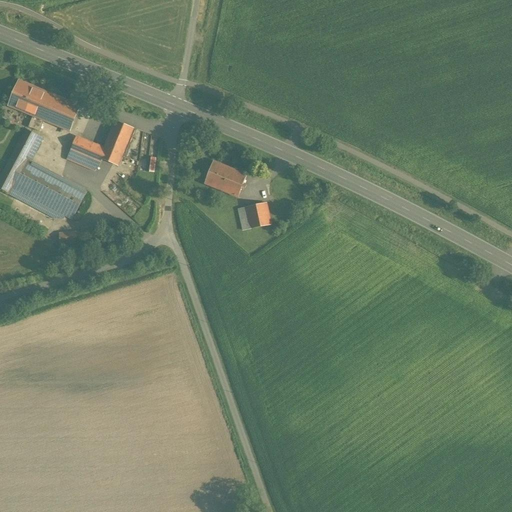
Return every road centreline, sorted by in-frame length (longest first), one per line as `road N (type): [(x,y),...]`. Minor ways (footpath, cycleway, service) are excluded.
road 1 (primary): [(511,265),(396,203),(177,106)]
road 2 (unclassified): [(162,220),(267,511)]
road 3 (primary): [(177,106),(0,33)]
road 4 (unclassified): [(162,220),(134,251),(0,295)]
